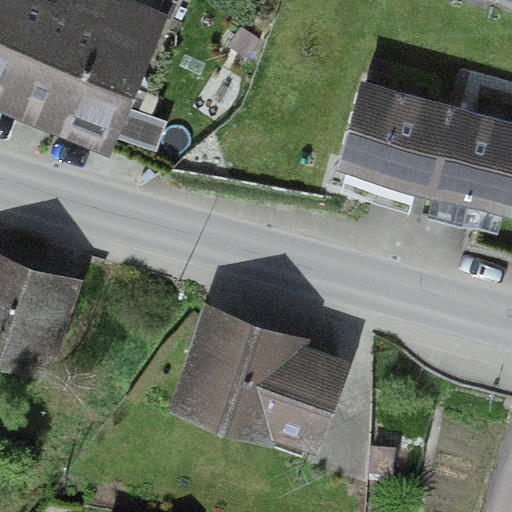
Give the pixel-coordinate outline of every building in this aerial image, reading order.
[(51,0),(51,2),(46,0),(0,0),(0,101),(116,149),(169,21),(120,0),(51,0)] [(425,186),(445,111),(371,91),(350,166),(425,186)] [(511,129),(445,111),(425,186),(511,210),(511,129)] [(0,351),(67,373),(96,284),(0,253),(0,351)] [(323,343),(225,311),(193,408),(337,454),(365,366),(320,351),(323,343)]
